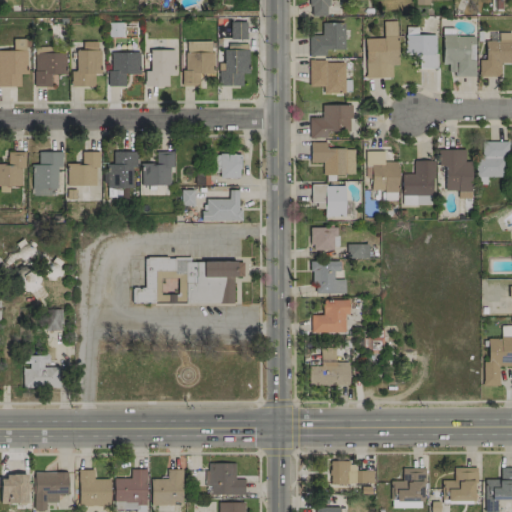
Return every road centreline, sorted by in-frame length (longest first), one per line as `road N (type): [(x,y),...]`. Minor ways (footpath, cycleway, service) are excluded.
road 1 (tertiary): [(275,0),(277,511)]
road 2 (tertiary): [(511,428),(0,429)]
road 3 (residential): [(0,119),(274,121)]
